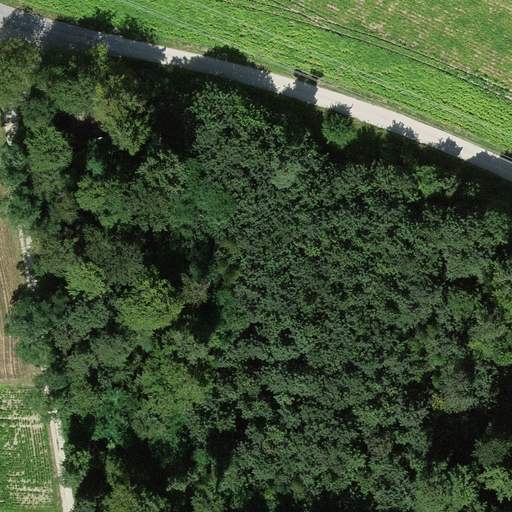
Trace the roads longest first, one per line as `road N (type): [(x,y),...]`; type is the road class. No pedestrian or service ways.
road 1 (track): [(106,44),(58,66),(24,94),(9,126),(67,511)]
road 2 (track): [(106,44),(364,108),(511,174)]
